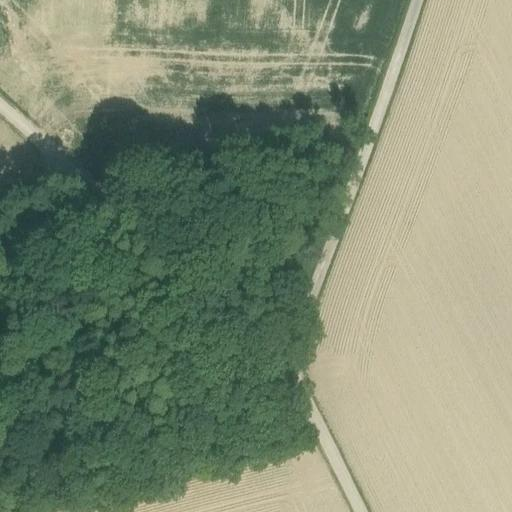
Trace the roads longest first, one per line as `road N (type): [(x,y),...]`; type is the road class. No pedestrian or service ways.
road 1 (track): [(359,511),(284,366),(0,108)]
road 2 (track): [(284,366),(421,0)]
